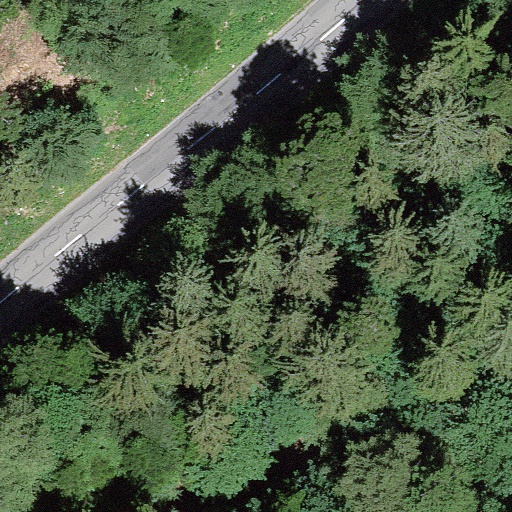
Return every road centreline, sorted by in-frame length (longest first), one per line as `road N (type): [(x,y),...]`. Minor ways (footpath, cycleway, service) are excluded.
road 1 (tertiary): [(0,319),(362,0)]
road 2 (track): [(195,511),(323,452),(511,385)]
